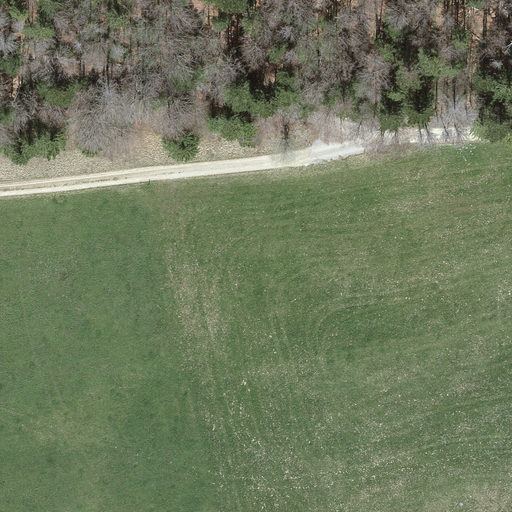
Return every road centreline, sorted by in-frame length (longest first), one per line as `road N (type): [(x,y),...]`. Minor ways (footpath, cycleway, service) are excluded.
road 1 (track): [(0,56),(185,81),(406,137)]
road 2 (track): [(0,190),(406,137)]
